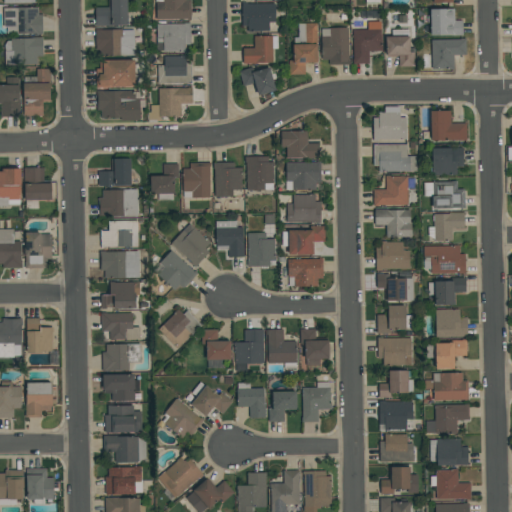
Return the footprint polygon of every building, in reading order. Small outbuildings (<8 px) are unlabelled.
[(127,0),(127,25),(111,25),(111,26),(95,26),(95,7),(108,7),(108,0),(127,0)] [(156,19),(156,2),(155,2),(155,0),(191,0),(191,20),(187,20),(187,19),(156,19)] [(275,4),(275,22),(268,22),(268,31),(247,31),(247,26),(241,26),(241,2),(246,2),(246,4),(275,4)] [(3,7),(38,7),(38,14),(42,14),(42,34),(35,34),(35,33),(6,33),(6,27),(3,27),(3,7)] [(462,20),(462,35),(430,35),(430,9),(454,9),(454,20),(462,20)] [(381,21),(381,44),(382,44),(382,51),(368,51),(368,63),(352,64),(352,59),(353,59),(352,29),(367,29),(367,21),(381,21)] [(190,23),(190,44),(185,44),(185,51),(163,51),(163,42),(156,42),(156,24),(184,24),(184,23),(190,23)] [(288,60),(293,60),(292,44),(294,44),(294,37),(298,37),(298,23),(305,23),(316,23),(316,45),(317,45),(317,62),(304,62),(304,75),(288,75),(288,60)] [(320,28),(329,28),(348,28),(348,65),(328,65),(328,59),(321,59),(320,28)] [(99,55),(99,49),(95,49),(95,29),(121,29),(121,30),(134,30),(134,55),(99,55)] [(408,29),(408,36),(409,36),(409,52),(414,52),(414,66),(398,66),(398,55),(385,55),(385,37),(391,37),(391,29),(408,29)] [(253,36),(277,36),(277,49),(272,49),(272,64),(242,64),(242,48),(253,48),(253,36)] [(42,37),(42,56),(36,56),(36,64),(4,64),(4,44),(7,40),(10,40),(10,38),(34,38),(34,37),(42,37)] [(453,69),(431,69),(431,67),(423,67),(423,53),(430,53),(430,39),(460,39),(460,38),(465,38),(465,55),(453,55),(453,69)] [(191,83),(157,83),(157,65),(163,65),(163,55),(185,55),(185,61),(191,61),(191,83)] [(99,60),(134,60),(134,87),(111,87),(95,87),(95,68),(99,68),(99,60)] [(242,86),(238,71),(253,67),(254,71),(269,67),(271,74),(274,73),(275,78),(272,79),(275,90),(257,95),(254,83),(242,86)] [(50,101),(42,101),(42,116),(23,116),(23,83),(24,83),(24,76),(36,76),(36,68),(50,68),(50,101)] [(19,116),(0,116),(0,85),(6,85),(6,77),(19,77),(19,116)] [(158,88),(187,88),(187,87),(191,87),(192,104),(180,104),(180,116),(159,116),(159,120),(148,120),(147,112),(150,112),(150,105),(158,105),(158,88)] [(96,110),(96,90),(135,90),(135,98),(139,98),(139,120),(120,120),(120,117),(100,117),(100,110),(96,110)] [(372,140),(372,117),(378,117),(378,112),(384,112),(384,106),(399,106),(399,112),(400,112),(400,117),(406,117),(406,140),(378,140),(372,140)] [(430,140),(430,110),(450,110),(450,123),(466,123),(466,141),(461,141),(461,140),(430,140)] [(307,131),(307,142),(318,142),(318,158),(286,158),(286,147),(280,147),(280,131),(307,131)] [(378,172),(378,166),(372,166),(372,144),(406,144),(406,156),(416,156),(416,172),(378,172)] [(456,166),(456,175),(431,175),(431,148),(450,148),(450,147),(463,147),(463,166),(456,166)] [(273,162),(273,183),(273,190),(246,190),(246,162),(244,162),(244,156),(267,156),(267,162),(273,162)] [(98,186),(98,171),(111,171),(111,158),(130,158),(130,186),(98,186)] [(285,162),(316,162),(316,161),(320,161),(320,183),(315,183),(315,190),(285,190),(285,162)] [(214,196),(214,169),(213,169),(213,162),(234,162),(234,168),(241,168),(241,172),(241,190),(232,190),(232,196),(214,196)] [(178,163),(178,178),(174,178),(174,193),(172,193),(172,200),(157,200),(157,193),(149,193),(149,176),(162,176),(162,163),(178,163)] [(183,197),(183,169),(189,169),(189,163),(210,163),(210,166),(209,166),(209,198),(191,198),(191,197),(183,197)] [(20,168),(20,200),(19,200),(19,204),(8,204),(8,206),(0,206),(0,171),(2,171),(2,168),(20,168)] [(25,209),(25,200),(24,200),(24,185),(23,185),(23,168),(43,168),(43,180),(51,180),(51,200),(38,200),(38,209),(25,209)] [(373,189),(385,189),(385,176),(407,176),(407,205),(378,205),(378,206),(373,206),(373,189)] [(431,209),(431,196),(423,196),(423,182),(432,182),(432,181),(450,181),(456,181),(456,188),(464,188),(464,208),(451,208),(451,209),(431,209)] [(102,190),(137,189),(137,216),(98,216),(98,197),(102,197),(102,190)] [(320,201),(320,222),(314,222),(286,222),(286,203),(292,203),(292,195),(308,195),(308,194),(314,194),(314,201),(320,201)] [(411,237),(385,237),(385,225),(374,225),(374,209),(388,209),(388,210),(409,210),(409,222),(411,222),(411,237)] [(452,241),(433,241),(433,239),(428,239),(428,227),(433,227),(433,214),(448,214),(448,212),(463,212),(463,228),(452,228),(452,241)] [(100,246),(100,231),(108,231),(108,220),(137,220),(137,246),(100,246)] [(243,257),(228,257),(228,250),(216,250),(216,246),(215,246),(215,221),(241,221),(241,228),(242,228),(242,244),(243,244),(243,257)] [(170,243),(189,223),(204,237),(210,242),(204,248),(208,252),(194,267),(170,243)] [(313,254),(288,254),(288,246),(281,246),(281,231),(288,231),(288,230),(310,230),(310,225),(324,225),(324,241),(313,241),(313,254)] [(20,241),(20,261),(21,261),(21,268),(2,268),(2,264),(0,264),(0,229),(13,229),(13,241),(20,241)] [(24,268),(24,232),(41,232),(41,234),(51,234),(51,259),(46,259),(46,268),(24,268)] [(247,233),(266,233),(266,239),(274,239),(274,260),(269,260),(269,266),(246,266),(246,261),(247,261),(247,233)] [(409,250),(409,269),(381,269),(381,270),(375,270),(375,241),(385,241),(385,242),(402,242),(402,250),(409,250)] [(464,274),(459,274),(459,273),(430,273),(430,269),(423,269),(423,246),(450,246),(450,245),(459,245),(459,254),(464,254),(464,274)] [(173,290),(157,275),(163,267),(159,263),(170,250),(194,272),(194,271),(197,273),(183,288),(179,285),(173,290)] [(138,251),(138,278),(103,278),(103,270),(99,270),(99,251),(105,251),(105,252),(124,252),(124,251),(138,251)] [(322,257),(322,279),(317,279),(317,286),(293,286),(293,285),(288,285),(288,277),(287,277),(287,259),(318,259),(318,257),(322,257)] [(413,301),(384,301),(384,288),(376,288),(376,273),(391,273),(391,278),(413,278),(413,301)] [(465,292),(454,292),(454,305),(434,305),(434,295),(427,295),(427,282),(433,282),(433,280),(452,280),(452,278),(465,278),(465,292)] [(135,308),(100,308),(100,294),(109,294),(109,282),(138,282),(139,295),(135,295),(135,308)] [(376,314),(387,314),(387,305),(405,305),(405,314),(406,314),(406,315),(411,315),(411,328),(405,328),(405,330),(390,330),(390,333),(376,333),(376,314)] [(177,349),(158,329),(173,314),(172,314),(177,309),(182,314),(186,310),(201,325),(177,349)] [(466,337),(454,337),(435,337),(435,309),(459,309),(459,317),(466,317),(466,337)] [(109,340),(109,331),(101,331),(101,313),(132,313),(132,327),(139,327),(139,339),(114,339),(114,340),(109,340)] [(0,322),(2,322),(2,318),(22,318),(22,326),(20,326),(20,345),(13,345),(13,357),(0,357),(0,322)] [(25,353),(25,318),(39,318),(39,327),(53,327),(53,332),(52,332),(52,351),(41,351),(41,353),(25,353)] [(262,363),(246,363),(246,371),(235,371),(235,363),(234,363),(234,342),(243,342),(243,329),(262,329),(262,363)] [(266,329),(283,329),(283,341),(296,341),(296,363),(295,363),(295,369),(284,369),(284,363),(267,363),(267,335),(266,335),(266,329)] [(319,365),(305,365),(305,359),(304,359),(304,348),(301,348),(301,343),(300,343),(299,329),(315,329),(315,340),(328,340),(328,359),(319,359),(319,365)] [(217,340),(230,340),(230,360),(223,360),(223,367),(207,367),(207,359),(205,359),(205,344),(201,344),(201,330),(217,330),(217,340)] [(410,365),(382,365),(382,357),(376,357),(376,337),(382,337),(382,338),(410,338),(410,365)] [(434,343),(450,343),(450,340),(461,340),(461,339),(466,339),(466,356),(453,356),(453,369),(434,369),(434,343)] [(105,344),(140,344),(140,362),(129,362),(129,370),(101,370),(101,352),(105,352),(105,344)] [(407,370),(407,380),(412,380),(412,393),(391,393),(391,397),(378,397),(378,383),(386,383),(386,370),(407,370)] [(467,400),(433,400),(433,389),(424,389),(424,380),(432,380),(432,373),(461,373),(461,381),(467,381),(467,400)] [(102,374),(134,374),(134,380),(138,380),(138,391),(134,391),(134,401),(111,401),(111,393),(104,393),(104,390),(102,390),(102,374)] [(0,417),(0,382),(12,382),(12,386),(21,386),(21,408),(13,408),(13,417),(0,417)] [(204,417),(189,405),(196,397),(191,393),(199,382),(205,386),(205,385),(217,395),(220,392),(232,401),(222,414),(213,406),(204,417)] [(236,407),(236,388),(237,388),(237,382),(249,382),(249,388),(263,388),(263,404),(264,404),(264,417),(249,417),(249,407),(236,407)] [(331,409),(317,409),(317,422),(301,422),(301,417),(301,388),(316,388),(316,382),(329,382),(329,387),(330,387),(330,402),(331,402),(331,409)] [(25,417),(25,403),(25,394),(26,394),(26,383),(50,383),(50,394),(52,394),(52,406),(40,406),(40,417),(25,417)] [(268,422),(268,407),(272,407),(272,391),(296,391),(296,410),(283,410),(283,422),(268,422)] [(164,413),(175,398),(203,420),(190,436),(186,432),(181,438),(163,423),(161,421),(165,417),(162,415),(164,413)] [(412,429),(389,429),(389,430),(384,430),(384,424),(378,424),(378,401),(384,401),(384,402),(412,402),(412,429)] [(456,420),(456,434),(434,434),(434,433),(425,433),(425,421),(434,421),(434,404),(468,403),(468,420),(456,420)] [(133,405),(133,411),(141,411),(141,430),(133,430),(133,433),(103,433),(103,415),(107,415),(107,405),(133,405)] [(378,462),(378,441),(384,441),(384,434),(406,434),(406,443),(412,443),(412,462),(378,462)] [(114,463),(114,452),(102,452),(102,435),(119,435),(119,436),(137,436),(137,439),(145,439),(145,461),(137,461),(137,463),(114,463)] [(429,439),(436,439),(436,438),(460,438),(460,446),(467,446),(467,465),(455,465),(436,465),(436,462),(429,462),(429,439)] [(174,498),(156,477),(180,457),(185,463),(190,459),(203,474),(177,496),(176,496),(174,498)] [(107,467),(140,467),(140,480),(142,480),(142,493),(134,493),(134,495),(104,495),(104,476),(107,476),(107,467)] [(417,493),(407,493),(407,489),(392,489),(392,494),(380,494),(380,479),(388,479),(388,467),(409,467),(409,474),(417,474),(417,493)] [(53,478),(53,499),(44,499),(44,504),(33,504),(33,499),(26,499),(26,468),(46,468),(46,478),(53,478)] [(23,499),(16,499),(16,504),(0,504),(0,473),(4,473),(4,469),(23,469),(23,499)] [(470,500),(465,500),(465,499),(435,499),(435,486),(429,486),(429,476),(435,476),(435,470),(449,470),(449,469),(457,469),(457,482),(470,482),(470,500)] [(270,511),(270,483),(282,483),(282,470),(299,470),(299,504),(298,504),(298,511),(270,511)] [(303,511),(303,506),(303,474),(302,474),(302,471),(324,471),(324,476),(330,476),(330,506),(321,506),(321,509),(316,509),(316,511),(303,511)] [(236,511),(236,485),(246,485),(246,472),(265,472),(265,507),(252,507),(252,511),(236,511)] [(192,491),(206,478),(214,488),(223,480),(234,492),(223,502),(220,499),(208,509),(206,507),(201,511),(197,511),(185,498),(193,491),(192,491)] [(104,511),(104,497),(119,497),(119,498),(139,498),(139,511),(104,511)] [(409,511),(379,511),(379,497),(394,497),(394,502),(399,502),(399,499),(407,499),(407,502),(409,502),(409,511)] [(468,503),(468,511),(435,511),(435,504),(462,504),(462,503),(468,503)]
